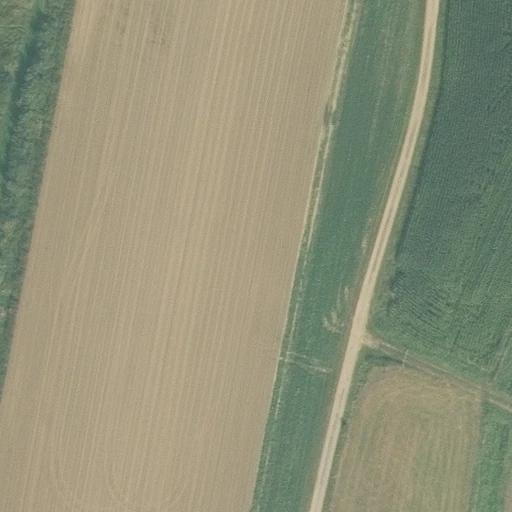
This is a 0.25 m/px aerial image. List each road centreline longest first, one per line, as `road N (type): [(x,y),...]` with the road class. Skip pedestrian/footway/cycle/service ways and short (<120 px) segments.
road 1 (track): [(314,511),(426,81),(433,0)]
road 2 (track): [(356,336),(511,407)]
